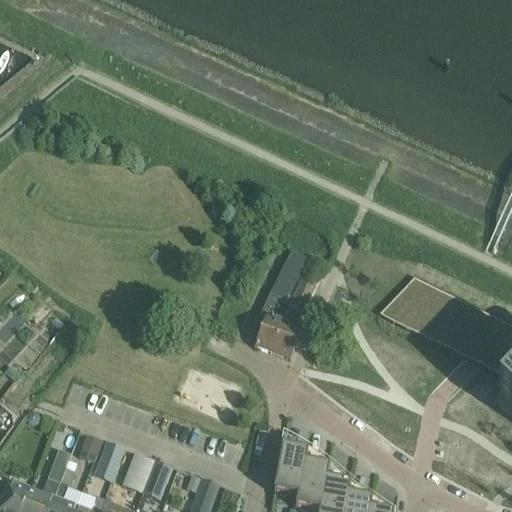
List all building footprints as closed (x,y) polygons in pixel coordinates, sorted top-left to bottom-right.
[(290,311),(312,264),(292,254),(282,275),(262,318),(266,320),(255,350),(271,356),(283,326),(290,311)] [(313,264),(312,264),(290,311),(304,318),(326,271),(313,265),(313,264)] [(390,304),(377,317),(432,344),(511,384),(511,328),(485,315),(414,279),(390,304)] [(302,333),(283,326),(271,356),(291,363),(302,333)] [(511,384),(493,402),(511,420),(511,384)] [(49,432),(53,450),(73,446),(70,428),(49,432)] [(94,464),(103,445),(86,437),(77,456),(94,464)] [(106,446),(96,472),(114,479),(124,453),(106,446)] [(296,511),(307,456),(282,452),(274,497),(297,501),(295,511),(296,511)] [(307,456),(296,511),(320,511),(328,471),(306,467),(308,456),(307,456)] [(142,497),(154,465),(134,457),(122,489),(142,497)] [(67,464),(64,471),(59,485),(48,511),(75,511),(76,511),(62,506),(76,467),(67,464)] [(172,472),(154,465),(142,497),(160,504),(172,472)] [(42,498),(30,494),(23,511),(48,511),(59,485),(64,471),(53,467),(42,498)] [(328,471),(320,511),(345,511),(350,488),(327,484),(329,471),(328,471)] [(202,482),(201,482),(200,482),(192,479),(186,493),(196,497),(202,482)] [(202,482),(196,497),(190,511),(210,511),(219,489),(202,482)] [(6,485),(0,500),(0,511),(23,511),(30,494),(6,485)] [(351,488),(350,488),(345,511),(369,511),(371,504),(348,499),(351,488)] [(79,511),(76,511),(75,511),(101,511),(104,505),(97,502),(92,511),(79,511)]
